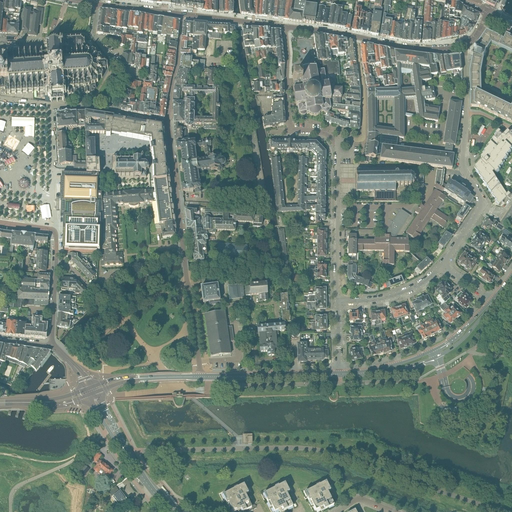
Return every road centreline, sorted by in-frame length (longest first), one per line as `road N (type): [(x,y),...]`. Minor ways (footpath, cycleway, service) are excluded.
road 1 (residential): [(167,122),(200,376)]
road 2 (residential): [(442,265),(483,203),(462,167),(463,45)]
road 3 (residential): [(51,229),(48,106),(115,112)]
road 4 (residential): [(463,45),(411,48),(285,26)]
road 5 (secondary): [(338,373),(435,353),(490,303)]
road 6 (unclassified): [(337,155),(337,301)]
road 7 (tertiary): [(170,511),(92,389)]
road 8 (secondary): [(200,376),(338,373)]
